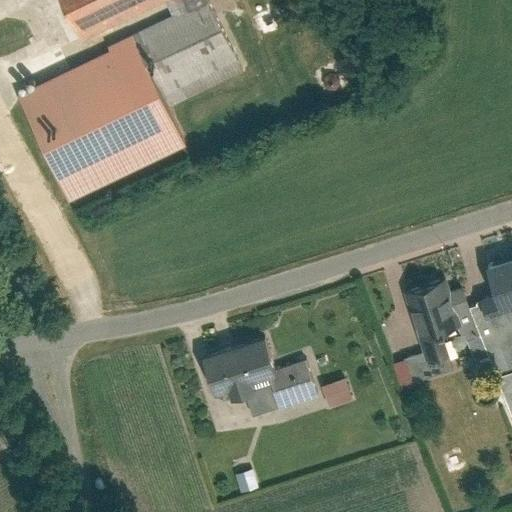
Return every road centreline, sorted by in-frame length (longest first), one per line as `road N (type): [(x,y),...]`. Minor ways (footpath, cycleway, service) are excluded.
road 1 (tertiary): [(511,214),(167,320),(31,345)]
road 2 (unclassified): [(31,345),(81,511)]
